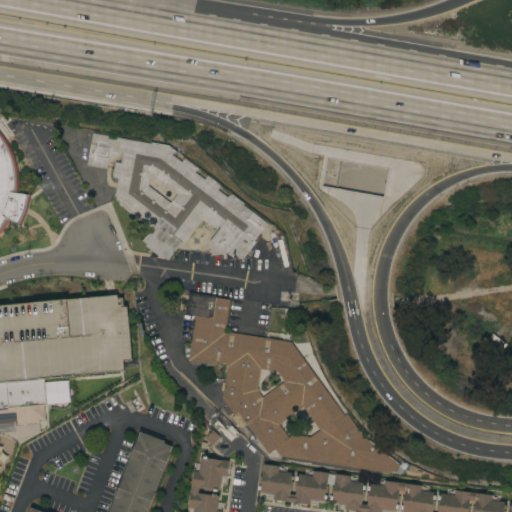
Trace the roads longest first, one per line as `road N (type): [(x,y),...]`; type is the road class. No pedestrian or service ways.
road 1 (motorway): [(0,37),(511,124)]
road 2 (motorway): [(164,98),(511,158)]
road 3 (motorway): [(350,286),(371,363),(394,397),(442,433),(511,449)]
road 4 (motorway): [(389,344),(379,294),(396,231),(440,186),(489,169)]
road 5 (motorway): [(511,85),(290,46)]
road 6 (motorway): [(245,39),(29,0)]
road 7 (motorway): [(242,133),(304,190),(350,286)]
road 8 (motorway): [(0,70),(164,98)]
road 9 (motorway): [(511,426),(440,405),(408,377),(389,344)]
road 10 (track): [(511,282),(390,301)]
